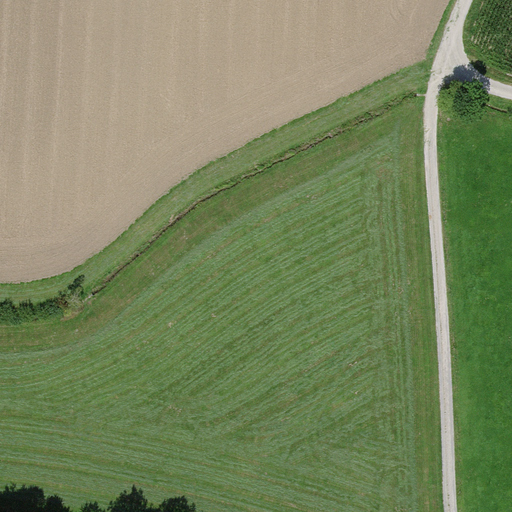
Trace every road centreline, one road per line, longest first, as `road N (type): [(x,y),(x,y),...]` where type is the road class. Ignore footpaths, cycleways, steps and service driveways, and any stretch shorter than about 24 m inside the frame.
road 1 (track): [(452,511),(446,296),(431,162),(434,91),(446,53)]
road 2 (track): [(469,0),(446,53),(477,81),(511,91)]
